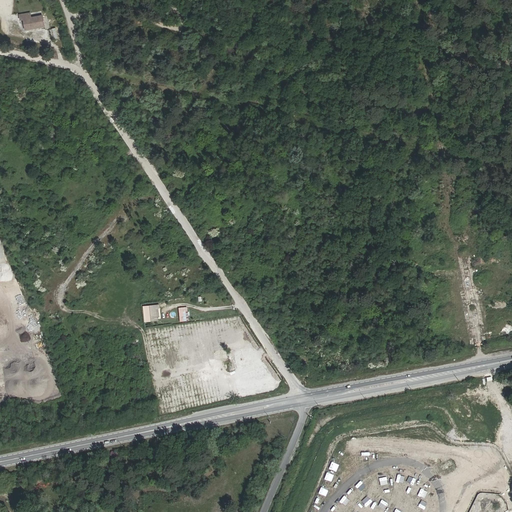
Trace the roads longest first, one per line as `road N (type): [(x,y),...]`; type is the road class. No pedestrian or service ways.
road 1 (track): [(62,0),(82,68),(304,399)]
road 2 (secondary): [(304,399),(0,462)]
road 3 (secondary): [(511,359),(304,399)]
road 4 (tertiary): [(264,511),(304,399)]
